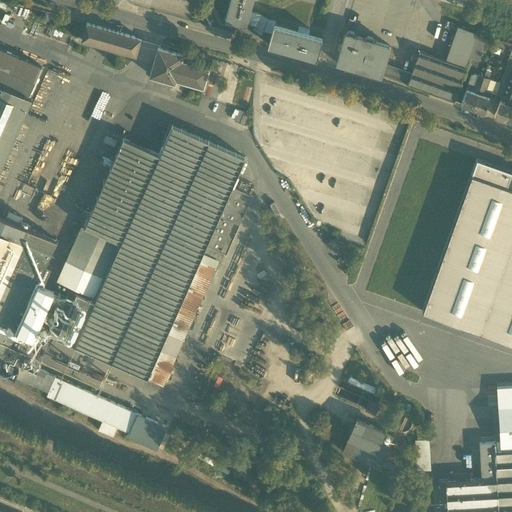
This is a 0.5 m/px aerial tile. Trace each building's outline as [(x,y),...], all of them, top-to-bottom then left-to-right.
[(246,26),(247,22),(250,11),(252,0),(230,0),(225,20),(246,26)] [(511,0),(476,0),(475,7),(511,18),(511,0)] [(263,29),(272,31),(273,25),(274,25),(275,21),(267,19),(259,14),(250,11),(247,22),(255,24),(263,29)] [(82,40),(135,55),(140,38),(87,23),(82,40)] [(322,39),(308,35),(297,32),(274,25),(273,25),(272,31),(268,43),(317,57),(322,39)] [(457,26),(445,60),(466,67),(469,57),(478,33),(457,26)] [(299,27),(297,32),(308,35),(309,30),(299,27)] [(378,74),(381,75),(384,63),(389,45),(373,40),(372,37),(367,36),(365,38),(354,35),(354,32),(348,30),(346,33),(345,32),(336,63),(378,74)] [(471,54),(479,57),(481,49),(482,49),(487,37),(477,35),(471,54)] [(176,78),(203,87),(205,80),(205,79),(206,79),(207,75),(207,74),(208,68),(181,60),(183,54),(158,47),(150,75),(175,82),(176,78)] [(42,67),(0,48),(0,94),(27,106),(32,97),(29,96),(42,67)] [(479,57),(471,54),(470,57),(478,60),(482,49),(481,49),(479,57)] [(454,101),(466,67),(445,60),(419,50),(411,73),(407,85),(454,101)] [(381,75),(407,85),(411,73),(384,63),(381,75)] [(507,95),(505,102),(511,104),(511,102),(511,69),(503,94),(507,95)] [(470,76),(466,88),(478,92),(483,77),(475,74),(473,74),(470,76)] [(483,77),(478,92),(483,95),(488,81),(486,80),(487,78),(483,77)] [(472,108),(478,92),(466,88),(460,104),(472,108)] [(489,97),(483,95),(478,92),(472,108),(484,112),(489,97)] [(0,168),(27,106),(0,94),(0,168)] [(484,112),(489,114),(494,98),(489,97),(484,112)] [(499,100),(494,98),(489,114),(494,116),(499,100)] [(506,120),(511,104),(505,102),(499,100),(494,116),(506,120)] [(234,120),(245,125),(249,114),(238,109),(234,120)] [(202,254),(206,245),(213,230),(219,215),(232,186),(245,157),(172,125),(159,154),(123,138),(84,226),(118,241),(120,242),(94,300),(76,292),(56,337),(147,377),(148,377),(160,348),(167,333),(196,268),(199,261),(202,254)] [(511,170),(476,158),(471,174),(511,188),(511,170)] [(511,188),(471,174),(422,311),(511,343),(511,188)] [(232,186),(219,215),(239,224),(252,195),(232,186)] [(0,229),(23,239),(28,227),(0,214),(0,229)] [(219,215),(213,230),(232,239),(239,224),(219,215)] [(118,241),(84,226),(81,225),(65,262),(76,267),(68,285),(94,296),(118,241)] [(56,239),(28,227),(23,239),(51,252),(56,239)] [(51,252),(23,239),(0,229),(0,365),(17,328),(31,295),(35,288),(38,281),(39,277),(45,280),(51,266),(46,263),(51,252)] [(226,253),(232,239),(213,230),(206,245),(222,252),(224,253),(226,253)] [(160,348),(148,377),(163,384),(222,252),(206,245),(202,254),(199,261),(196,268),(167,333),(160,348)] [(57,280),(68,285),(76,267),(65,262),(57,280)] [(53,288),(38,281),(35,288),(36,288),(41,290),(38,298),(32,296),(31,295),(17,328),(33,335),(41,316),(43,311),(50,296),(52,291),(53,291),(53,288)] [(41,290),(36,288),(32,296),(38,298),(41,290)] [(65,303),(68,304),(74,291),(71,290),(65,303)] [(52,291),(50,296),(55,298),(62,301),(65,296),(53,291),(52,291)] [(50,296),(43,311),(48,313),(55,298),(50,296)] [(57,318),(61,321),(67,307),(63,305),(57,318)] [(56,316),(48,313),(43,311),(41,316),(53,321),(56,316)] [(0,368),(2,370),(8,356),(6,355),(0,367),(0,368)] [(25,375),(16,371),(19,365),(20,362),(8,356),(2,370),(14,375),(31,383),(36,373),(28,369),(25,375)] [(28,369),(19,365),(16,371),(25,375),(28,369)] [(55,381),(36,373),(31,383),(50,391),(55,381)] [(117,425),(129,430),(137,412),(57,376),(55,381),(50,391),(49,395),(103,419),(117,425)] [(511,511),(511,386),(497,387),(498,416),(500,449),(495,449),(494,442),(480,442),(481,478),(446,480),(446,479),(438,479),(439,511),(511,511)] [(367,399),(365,405),(376,409),(378,403),(367,399)] [(166,425),(137,412),(129,430),(127,435),(156,448),(166,425)] [(357,417),(348,439),(383,454),(393,432),(357,417)] [(113,435),(117,425),(103,419),(98,429),(113,435)] [(428,438),(415,438),(416,469),(430,469),(428,438)] [(378,468),(383,454),(348,439),(342,452),(378,468)]
